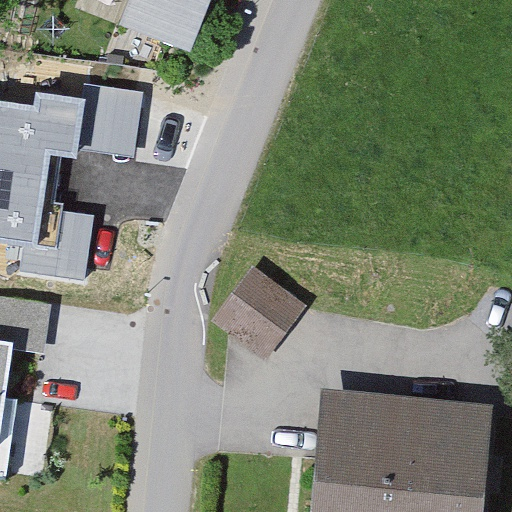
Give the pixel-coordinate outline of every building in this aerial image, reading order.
[(131,0),(122,26),(177,48),(195,0),(131,0)] [(89,83),(86,100),(79,149),(134,157),(143,91),(89,83)] [(35,107),(0,102),(0,238),(22,242),(36,244),(42,206),(49,154),(79,158),(79,149),(86,100),(37,93),(35,107)] [(36,244),(22,242),(17,273),(86,284),(97,214),(42,206),(36,244)] [(254,269),(218,317),(266,354),(303,307),(254,269)] [(0,297),(0,331),(42,338),(47,304),(0,297)] [(12,349),(44,354),(51,305),(47,304),(42,338),(0,331),(0,341),(13,343),(12,349)] [(0,479),(6,480),(17,400),(5,398),(12,349),(13,343),(0,341),(0,479)] [(470,511),(481,411),(339,396),(326,511),(470,511)]
